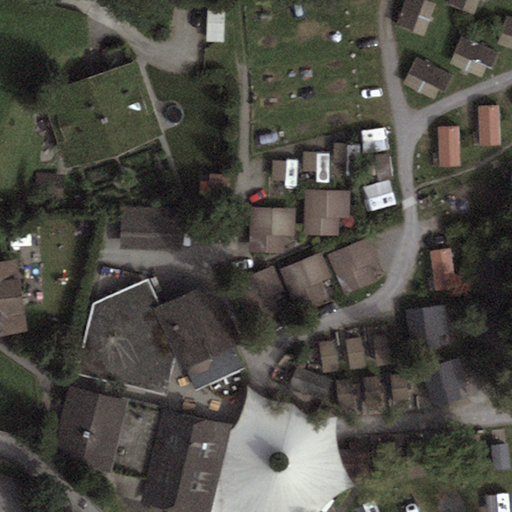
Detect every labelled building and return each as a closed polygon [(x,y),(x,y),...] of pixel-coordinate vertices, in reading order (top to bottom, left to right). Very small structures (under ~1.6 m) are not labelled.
[(403,0),(398,20),(426,29),(434,0),(403,0)] [(511,43),(511,12),(507,11),(499,40),(511,43)] [(456,48),(494,62),(500,47),(462,33),(456,48)] [(415,53),(405,79),(442,94),(453,68),(415,53)] [(50,102),(62,134),(78,128),(84,145),(136,126),(130,109),(146,104),(135,70),(50,102)] [(479,100),(480,141),(502,140),(500,99),(479,100)] [(438,161),(462,160),(461,121),(437,121),(438,161)] [(303,169),(330,169),(331,145),(303,145),(303,169)] [(272,153),(273,170),(300,169),(299,152),(272,153)] [(210,195),(225,196),(226,176),(211,175),(210,195)] [(39,176),(38,195),(59,197),(61,178),(39,176)] [(339,227),(339,209),(350,209),(351,183),(306,182),(305,227),(339,227)] [(295,236),(296,201),(251,199),(250,235),(295,236)] [(125,210),(122,250),(182,255),(185,214),(125,210)] [(370,230),(328,246),(344,286),(376,273),(369,256),(379,252),(370,230)] [(434,283),(456,281),(452,240),(430,242),(434,283)] [(294,296),(333,281),(320,245),(280,260),(294,296)] [(14,267),(0,268),(0,322),(5,321),(3,308),(19,306),(14,267)] [(175,351),(176,344),(159,303),(148,276),(92,302),(75,372),(167,395),(175,351)] [(245,368),(233,344),(242,340),(222,296),(198,285),(159,303),(176,344),(175,351),(181,368),(185,366),(195,390),(245,368)] [(411,329),(450,325),(447,297),(408,301),(411,329)] [(363,329),(368,359),(394,356),(389,325),(363,329)] [(363,328),(349,329),(350,361),(364,360),(363,328)] [(322,363),(337,363),(335,331),(321,332),(322,363)] [(462,357),(426,369),(435,397),(472,385),(462,357)] [(290,383),(325,395),(333,371),(298,359),(290,383)] [(338,405),(385,398),(380,366),(333,373),(338,405)] [(98,459),(97,464),(153,478),(149,495),(211,511),(222,463),(209,460),(217,424),(100,397),(72,391),(58,450),(98,459)] [(344,484),(365,477),(364,443),(354,444),(354,451),(341,452),(344,484)] [(481,488),(482,510),(505,509),(504,487),(481,488)]
